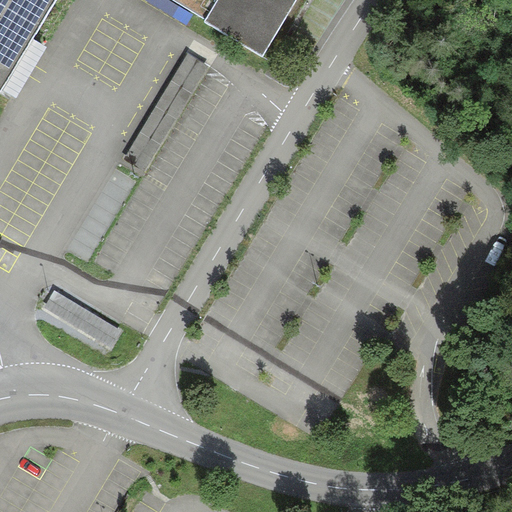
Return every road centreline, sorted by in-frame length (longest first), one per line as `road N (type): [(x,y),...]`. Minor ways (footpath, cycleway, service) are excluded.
road 1 (unclassified): [(121,412),(370,0)]
road 2 (unclassified): [(511,466),(402,489),(342,488),(250,465),(121,412)]
road 3 (unclassified): [(121,412),(56,395),(0,398)]
